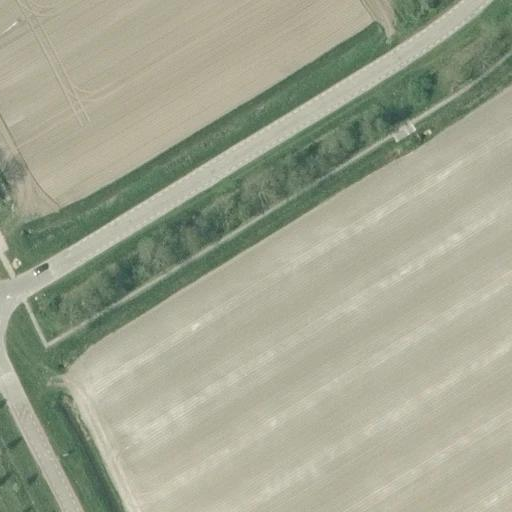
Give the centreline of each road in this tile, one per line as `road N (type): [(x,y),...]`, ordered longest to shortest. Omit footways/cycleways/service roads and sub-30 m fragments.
road 1 (tertiary): [(0,300),(339,100),(479,0)]
road 2 (tertiary): [(67,511),(0,372)]
